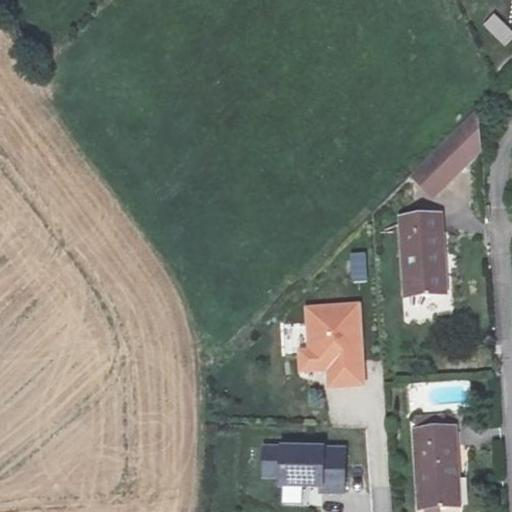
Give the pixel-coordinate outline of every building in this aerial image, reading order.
[(511,31),(495,14),(481,28),(502,48),(511,37),(511,31)] [(490,155),(487,115),(421,183),(443,203),(490,155)] [(452,310),(445,228),(405,231),(413,315),(452,310)] [(302,375),(324,374),(324,390),(365,387),(360,302),(298,306),(302,375)] [(346,494),(346,446),(260,445),(260,484),(282,485),(282,506),(313,507),(313,493),(346,494)] [(472,511),(467,448),(424,450),(427,511),(472,511)]
